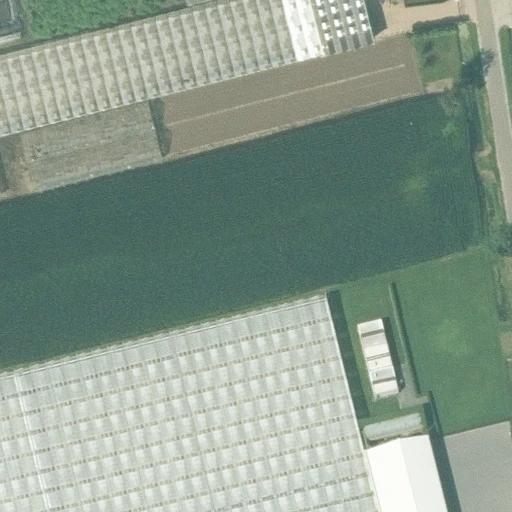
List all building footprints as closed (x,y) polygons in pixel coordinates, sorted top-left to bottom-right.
[(0,195),(1,195),(0,191),(0,134),(324,53),(374,40),(364,0),(227,0),(0,57),(0,195)] [(22,0),(34,44),(183,6),(181,0),(22,0)] [(149,100),(149,99),(19,131),(34,191),(164,158),(149,100)] [(326,301),(0,380),(0,511),(377,511),(364,459),(326,301)] [(380,323),(359,329),(376,399),(398,393),(380,323)] [(364,459),(377,511),(444,511),(428,443),(364,459)]
